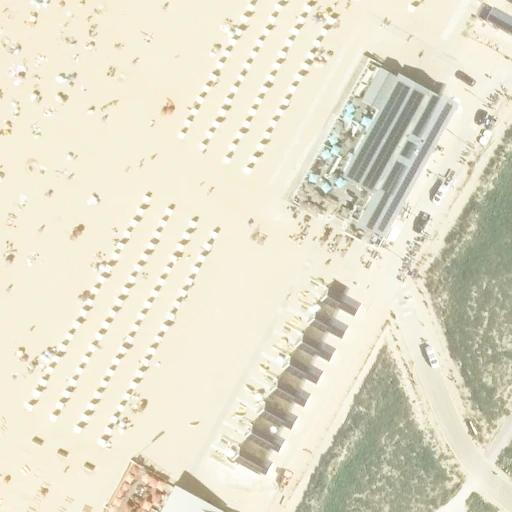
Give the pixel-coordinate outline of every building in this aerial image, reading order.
[(511,24),(499,17),(493,27),(511,37),(511,24)] [(376,109),(342,172),(354,179),(352,182),(359,186),(361,182),(374,189),(356,221),(368,228),(366,232),(373,235),(375,231),(384,237),(456,106),(428,91),(426,94),(412,87),(414,83),(406,79),(404,83),(394,77),(377,68),(359,99),(376,109)] [(354,306),(326,290),(317,305),(345,321),(354,306)] [(341,326),(313,309),(303,324),(331,341),(341,326)] [(329,350),(301,333),(292,348),(320,365),(329,350)] [(316,370),(289,354),(280,369),(307,385),(316,370)] [(303,394),(277,377),(268,392),(295,408),(303,394)] [(291,414),(264,397),(254,412),(282,429),(291,414)] [(280,438),(252,422),(242,437),(270,454),(280,438)] [(266,460),(238,443),(229,459),(257,476),(266,460)] [(219,511),(220,511),(220,510),(219,510),(217,511),(216,511),(171,487),(156,511),(219,511)]
